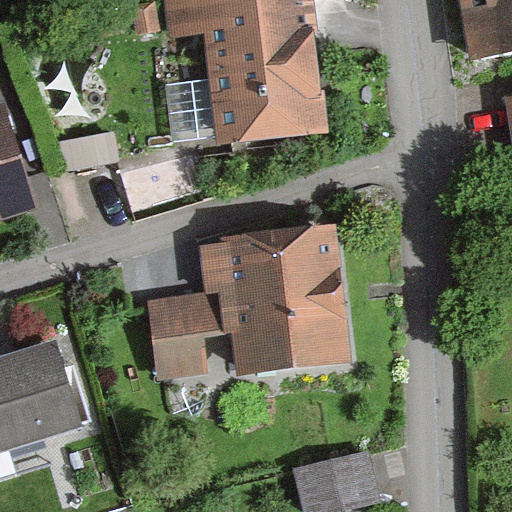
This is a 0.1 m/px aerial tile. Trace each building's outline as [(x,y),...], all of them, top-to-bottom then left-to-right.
[(221,140),(312,130),(297,0),(166,0),(170,34),(209,30),(221,140)] [(511,0),(463,0),(474,62),(511,56),(511,0)] [(0,213),(22,206),(0,135),(0,213)] [(238,373),(339,361),(325,236),(199,252),(204,297),(217,295),(221,333),(233,331),(238,373)] [(50,348),(13,359),(17,372),(0,377),(0,438),(35,428),(38,440),(75,429),(50,348)] [(304,511),(334,511),(369,504),(359,458),(295,474),(304,511)]
